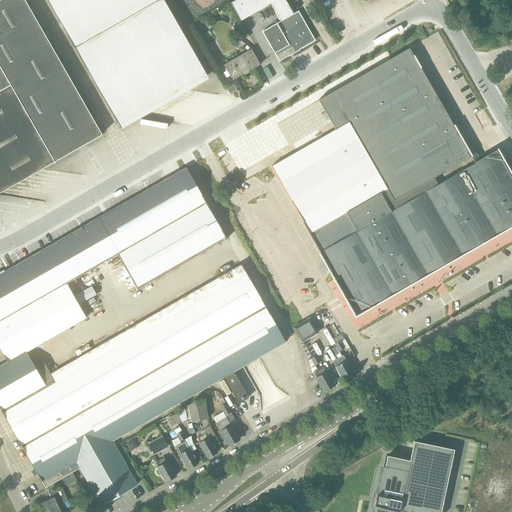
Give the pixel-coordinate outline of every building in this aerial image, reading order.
[(0,0),(0,187),(8,188),(9,181),(19,182),(20,174),(30,176),(31,168),(41,169),(54,162),(54,163),(55,163),(54,162),(102,135),(24,0),(0,0)] [(46,0),(75,48),(74,48),(74,49),(75,48),(119,125),(120,125),(119,125),(137,114),(138,107),(148,108),(150,100),(159,102),(161,94),(171,96),(172,88),(181,89),(205,75),(206,76),(207,75),(163,0),(46,0)] [(299,12),(294,15),(284,0),(235,0),(230,3),(241,21),(270,3),(281,22),(282,22),(289,35),(285,37),(278,24),(263,33),(275,54),(279,61),(288,56),(288,55),(292,53),(292,54),(296,52),(295,51),(299,49),(300,50),(315,41),(299,12)] [(249,37),(241,22),(233,26),(241,41),(249,37)] [(331,133),(272,166),(303,219),(311,233),(322,252),(357,314),(375,304),(392,294),(408,285),(420,278),(441,266),(458,257),(492,237),(511,225),(511,178),(497,152),(479,162),(476,163),(437,186),(433,179),(471,157),(470,155),(466,147),(409,48),(318,100),(329,119),(335,131),(331,133)] [(252,50),(224,65),(233,81),(260,65),(252,50)] [(235,85),(228,89),(231,94),(237,90),(235,85)] [(0,274),(0,348),(8,362),(8,363),(27,352),(87,317),(67,283),(93,268),(119,253),(138,288),(226,238),(226,239),(227,239),(186,168),(169,178),(73,233),(32,256),(30,258),(13,267),(0,274)] [(8,362),(0,366),(0,408),(45,488),(63,478),(72,473),(80,468),(76,461),(94,451),(112,441),(167,410),(211,384),(224,377),(233,372),(259,357),(286,342),(246,272),(127,339),(55,380),(44,361),(35,367),(31,360),(27,352),(8,363),(8,362)] [(310,319),(294,328),(302,342),(318,333),(310,319)] [(335,343),(327,327),(323,329),(331,345),(335,343)] [(341,341),(335,344),(339,351),(345,348),(341,341)] [(311,358),(312,360),(315,365),(320,362),(316,355),(311,358)] [(343,356),(334,361),(337,367),(336,367),(343,380),(345,379),(346,380),(349,378),(350,377),(354,374),(347,361),(346,362),(346,360),(343,356)] [(323,367),(314,372),(317,378),(316,378),(324,391),(326,391),(327,391),(330,389),(330,388),(334,386),(327,372),(326,373),(323,367)] [(233,372),(224,377),(239,404),(248,399),(233,372)] [(235,442),(239,440),(231,426),(225,416),(231,413),(223,398),(218,401),(224,412),(213,418),(229,446),(229,445),(231,446),(235,444),(235,442)] [(208,419),(204,399),(196,401),(189,405),(192,422),(208,419)] [(172,416),(177,425),(182,422),(177,413),(172,416)] [(194,466),(198,463),(190,449),(185,441),(182,443),(181,441),(186,438),(182,431),(182,432),(179,428),(175,430),(179,438),(172,441),(188,469),(189,469),(190,470),(194,468),(194,466)] [(213,455),(217,452),(210,438),(208,439),(205,434),(197,438),(200,443),(199,444),(207,458),(208,458),(209,459),(213,457),(213,455)] [(163,437),(149,445),(154,454),(168,446),(163,437)] [(112,441),(94,451),(119,496),(138,485),(137,484),(137,485),(112,441)] [(376,506),(375,511),(400,511),(403,511),(440,511),(454,450),(414,441),(410,461),(387,456),(385,467),(379,495),(376,495),(374,506),(376,506)] [(119,496),(94,451),(76,461),(80,468),(101,505),(101,506),(119,496)] [(170,479),(176,476),(168,462),(167,462),(164,458),(156,462),(159,467),(157,468),(165,482),(166,482),(167,483),(170,481),(170,479)] [(72,473),(63,478),(67,485),(76,480),(72,473)] [(52,499),(41,504),(44,511),(61,511),(58,506),(69,501),(62,487),(49,493),(52,499)]
